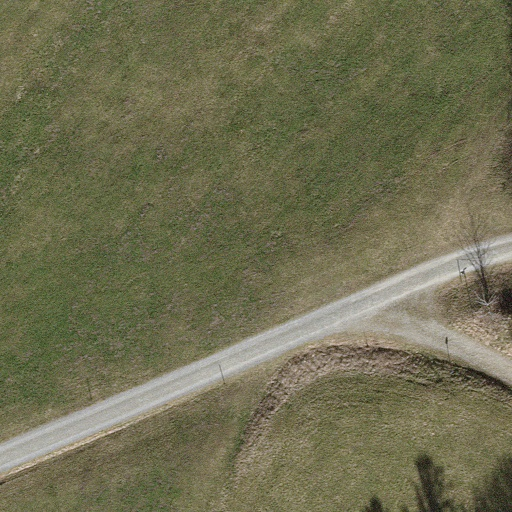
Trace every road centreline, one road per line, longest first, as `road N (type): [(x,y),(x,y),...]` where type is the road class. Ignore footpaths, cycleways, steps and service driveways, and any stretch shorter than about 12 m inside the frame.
road 1 (track): [(0,460),(369,304)]
road 2 (track): [(369,304),(511,372)]
road 3 (track): [(369,304),(511,246)]
